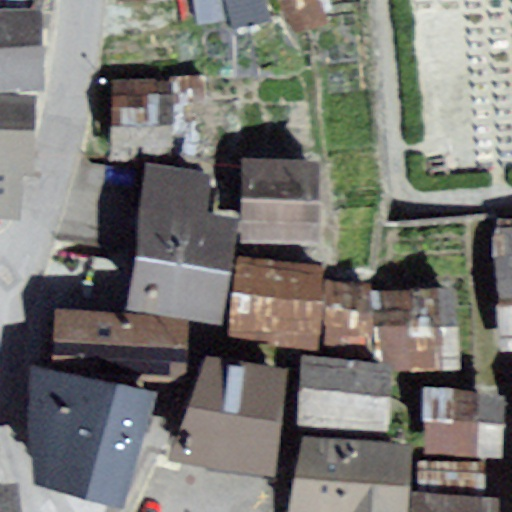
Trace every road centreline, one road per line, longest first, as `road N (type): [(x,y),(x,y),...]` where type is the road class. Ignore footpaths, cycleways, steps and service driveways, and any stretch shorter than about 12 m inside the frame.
road 1 (residential): [(3,302),(42,240),(60,174),(81,0)]
road 2 (unclassified): [(43,511),(9,442),(11,348),(3,302)]
